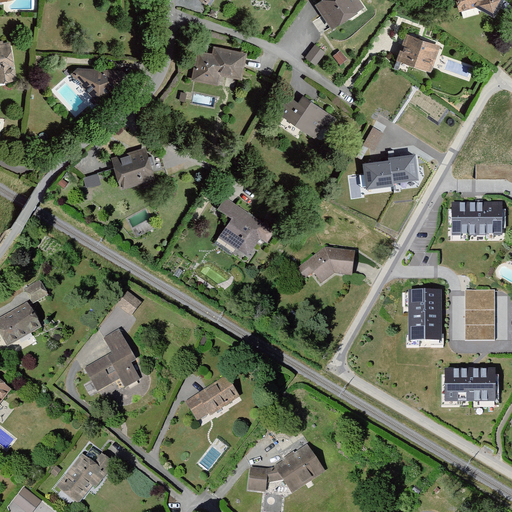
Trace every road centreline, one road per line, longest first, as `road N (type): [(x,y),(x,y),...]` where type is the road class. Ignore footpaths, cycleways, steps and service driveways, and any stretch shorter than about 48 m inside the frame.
road 1 (residential): [(433,188),(335,365),(511,472)]
road 2 (unclassified): [(168,14),(163,70),(150,91),(44,180),(0,252)]
road 3 (residential): [(511,88),(496,74),(433,188)]
road 4 (residential): [(289,57),(168,14)]
